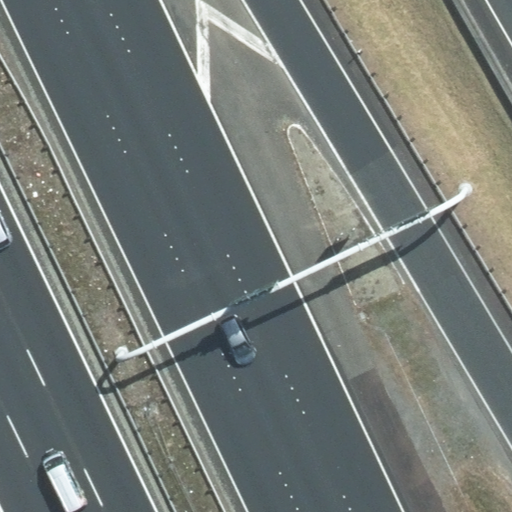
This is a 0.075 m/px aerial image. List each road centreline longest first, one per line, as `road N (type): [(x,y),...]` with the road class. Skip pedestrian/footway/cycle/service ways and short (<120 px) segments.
road 1 (motorway): [(52,0),(299,511)]
road 2 (motorway): [(297,0),(511,349)]
road 3 (motorway): [(120,511),(0,259)]
